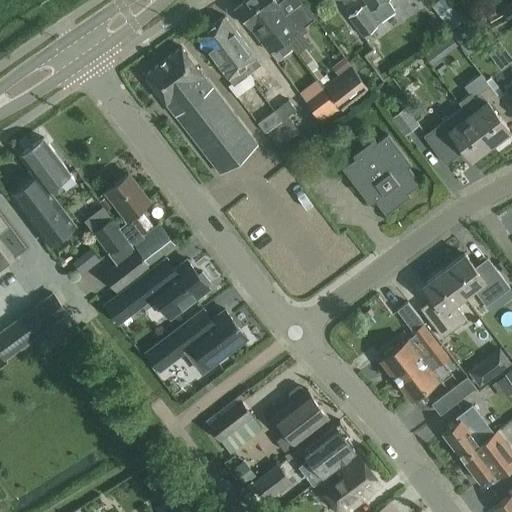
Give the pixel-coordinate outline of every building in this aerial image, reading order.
[(261,13),(251,0),(244,0),(235,7),(269,51),(276,46),(283,56),(293,49),(286,39),(284,40),(262,12),(261,13)] [(251,0),(261,13),(262,12),(284,40),(286,39),(297,30),(300,34),(307,28),(294,11),(288,16),(276,0),(251,0)] [(342,0),(344,2),(347,0),(364,0),(367,3),(348,16),(363,37),(377,26),(376,24),(395,10),(387,0),(342,0)] [(439,0),(436,3),(449,18),(458,11),(448,0),(439,0)] [(261,63),(225,15),(197,37),(232,83),(244,74),(245,76),(261,63)] [(487,50),(494,59),(506,50),(499,41),(487,50)] [(182,46),(146,75),(222,173),(258,144),(182,46)] [(430,48),(424,53),(432,63),(438,59),(430,48)] [(324,85),(342,109),(369,89),(345,56),(332,66),(338,74),(324,85)] [(470,93),(458,101),(462,107),(468,114),(489,143),(492,146),(505,136),(502,133),(509,128),(499,115),(507,109),(498,97),(480,73),(464,86),(470,93)] [(507,90),(498,97),(507,109),(511,115),(511,80),(504,87),(507,90)] [(342,109),(324,85),(305,100),(323,124),(342,109)] [(266,116),(258,123),(266,133),(267,132),(288,116),(296,110),(288,100),(266,116)] [(420,124),(406,106),(402,109),(397,102),(388,109),(393,116),(391,117),(405,135),(420,124)] [(462,107),(424,136),(442,160),(461,146),(464,149),(470,158),(473,155),(476,159),(491,147),(489,143),(468,114),(462,107)] [(371,203),(377,199),(386,212),(408,195),(406,191),(419,182),(407,166),(410,163),(387,134),(376,143),(374,140),(354,155),(356,158),(344,168),(371,203)] [(47,189),(48,188),(70,172),(44,137),(21,155),(37,176),(47,189)] [(125,233),(137,249),(138,248),(148,262),(175,242),(160,222),(155,226),(140,207),(149,201),(129,173),(106,191),(133,227),(125,233)] [(47,189),(37,176),(13,194),(51,244),(76,224),(48,188),(47,189)] [(137,249),(125,233),(113,216),(93,232),(116,263),(103,273),(117,291),(150,266),(137,249)] [(0,270),(11,262),(0,247),(0,270)] [(444,268),(464,295),(473,288),(486,305),(510,287),(488,257),(475,267),(465,253),(444,268)] [(187,259),(158,281),(150,270),(105,304),(119,322),(139,307),(134,300),(146,292),(151,298),(154,295),(160,302),(156,304),(166,317),(169,314),(171,316),(209,287),(207,286),(211,283),(202,271),(198,274),(187,259)] [(464,295),(444,268),(423,284),(433,297),(420,308),(443,337),(467,318),(454,302),(464,295)] [(53,292),(40,301),(36,304),(51,325),(68,312),(53,292)] [(156,316),(150,320),(143,307),(134,312),(144,332),(160,324),(156,316)] [(202,326),(193,315),(172,332),(185,350),(202,372),(247,337),(225,309),(212,319),(202,326)] [(0,353),(4,359),(32,339),(17,319),(0,331),(0,353)] [(386,355),(382,358),(397,378),(423,358),(428,354),(440,344),(424,322),(411,332),(413,334),(393,349),(392,347),(384,353),(386,355)] [(176,357),(162,339),(146,352),(159,370),(176,357)] [(423,358),(397,378),(412,398),(416,395),(418,397),(425,391),(424,389),(438,378),(430,368),(448,354),(440,344),(428,354),(423,358)] [(475,367),(468,372),(474,379),(479,386),(486,381),(493,376),(488,369),(482,362),(475,367)] [(471,386),(464,377),(446,391),(454,400),(471,386)] [(308,389),(305,391),(301,387),(297,387),(290,392),(289,396),(293,400),(274,415),(287,432),(276,440),(285,450),(295,443),(329,417),(308,389)] [(241,398),(207,424),(220,441),(222,439),(231,452),(248,439),(262,428),(252,416),(254,415),(241,398)] [(456,416),(459,420),(443,432),(462,456),(479,443),(478,443),(494,431),(473,403),(456,416)] [(350,433),(340,420),(303,448),(311,458),(303,465),(315,481),(324,475),(355,450),(345,437),(350,433)] [(462,456),(481,481),(494,471),(498,476),(511,465),(511,448),(497,429),(494,431),(478,443),(479,443),(462,456)] [(340,511),(346,511),(381,485),(358,455),(320,484),(340,511)] [(230,471),(242,486),(253,478),(241,462),(230,471)] [(268,511),(261,503),(266,499),(290,480),(277,465),(254,483),(252,480),(240,490),(257,511),(268,511)] [(175,476),(172,478),(164,483),(171,492),(178,487),(181,485),(175,476)] [(511,511),(511,487),(507,491),(510,494),(494,506),(498,511),(511,511)] [(185,511),(177,501),(165,510),(166,511),(185,511)]
